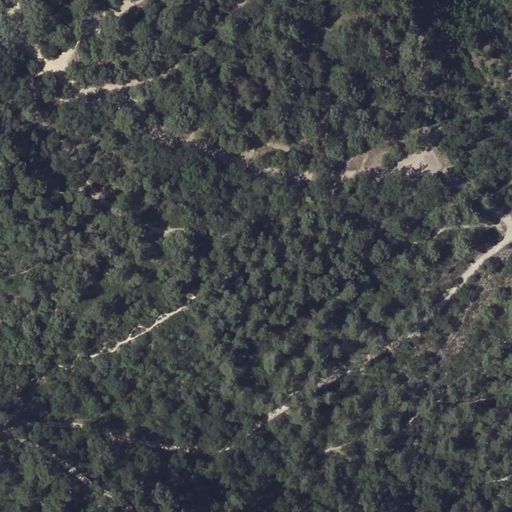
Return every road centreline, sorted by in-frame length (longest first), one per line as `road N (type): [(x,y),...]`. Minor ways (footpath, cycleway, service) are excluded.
road 1 (track): [(0,432),(9,423),(84,427),(177,446),(228,444),(423,326),(511,231),(466,184),(419,168),(330,177),(253,169),(53,86)]
road 2 (track): [(246,0),(227,25),(162,72),(53,86)]
road 3 (track): [(419,168),(420,38),(400,0)]
road 4 (track): [(135,511),(46,449),(2,430)]
